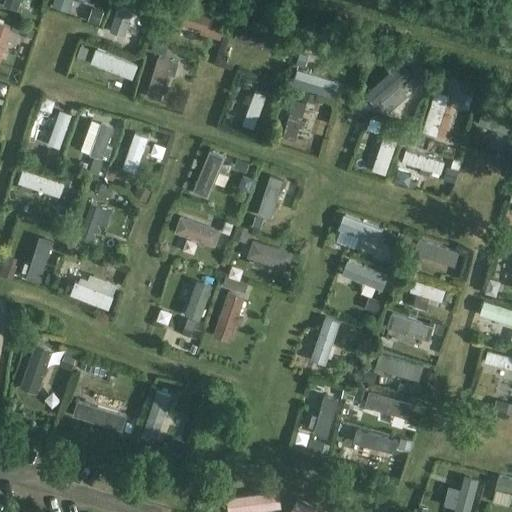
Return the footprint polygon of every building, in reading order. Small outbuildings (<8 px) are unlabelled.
[(5,0),(4,6),(19,10),(21,0),(5,0)] [(53,0),(52,6),(68,12),(72,0),(53,0)] [(90,8),(87,21),(98,24),(101,11),(90,8)] [(182,10),(177,26),(221,38),(226,22),(182,10)] [(0,22),(0,54),(8,25),(0,22)] [(279,36),(239,23),(234,39),(273,52),(279,36)] [(314,25),(308,43),(320,47),(326,28),(314,25)] [(22,26),(19,35),(30,39),(33,30),(22,26)] [(281,40),(276,53),(286,56),(291,44),(281,40)] [(152,43),(149,51),(164,55),(166,47),(152,43)] [(78,45),(74,57),(83,59),(87,48),(78,45)] [(95,48),(90,62),(133,78),(138,65),(95,48)] [(173,61),(158,57),(147,95),(162,99),(173,61)] [(368,68),(362,93),(387,99),(393,74),(368,68)] [(339,82),(298,69),(294,82),(336,94),(339,82)] [(417,74),(413,87),(422,90),(426,77),(417,74)] [(437,76),(434,87),(445,90),(448,80),(444,78),(437,76)] [(262,82),(259,90),(272,95),(274,86),(262,82)] [(299,90),(297,99),(314,104),(316,95),(299,90)] [(421,133),(438,138),(450,97),(433,92),(421,133)] [(266,97),(254,93),(243,125),(255,128),(266,97)] [(244,95),(242,102),(248,105),(250,98),(244,95)] [(294,143),(305,106),(292,102),(281,139),(294,143)] [(234,125),(238,113),(225,108),(221,120),(234,125)] [(511,117),(481,108),(476,125),(511,135),(511,117)] [(60,111),(47,143),(60,148),(72,116),(60,111)] [(115,128),(100,122),(88,153),(103,158),(115,128)] [(395,126),(391,136),(401,139),(404,128),(395,126)] [(149,139),(134,133),(121,166),(136,172),(149,139)] [(386,175),(396,141),(381,136),(371,171),(386,175)] [(47,149),(41,168),(51,171),(58,153),(47,149)] [(193,192),(208,198),(225,157),(210,151),(193,192)] [(406,151),(402,164),(439,175),(443,162),(406,151)] [(93,159),(88,173),(101,178),(105,163),(93,159)] [(236,159),(232,167),(245,172),(248,163),(236,159)] [(63,168),(59,182),(62,183),(77,188),(81,173),(63,168)] [(446,168),(443,180),(453,183),(456,170),(446,168)] [(62,183),(22,170),(18,184),(58,197),(62,183)] [(271,175),(258,215),(272,219),(285,180),(271,175)] [(100,184),(96,194),(108,200),(113,188),(100,184)] [(137,186),(132,196),(145,202),(149,192),(137,186)] [(91,236),(97,203),(84,200),(78,233),(91,236)] [(343,214),(338,229),(378,243),(383,228),(343,214)] [(174,234),(214,248),(220,229),(180,216),(174,234)] [(254,217),(250,228),(259,231),(263,220),(254,217)] [(224,221),(220,232),(228,235),(232,224),(224,221)] [(235,224),(231,238),(248,243),(252,230),(235,224)] [(386,233),(382,244),(393,247),(397,237),(386,233)] [(417,238),(403,234),(400,243),(414,247),(417,238)] [(294,253),(252,240),(247,257),(288,270),(294,253)] [(428,242),(422,259),(454,270),(459,253),(428,242)] [(4,256),(0,266),(0,274),(8,277),(14,260),(4,256)] [(342,275),(383,289),(388,275),(347,261),(342,275)] [(112,291),(87,286),(89,277),(73,274),(69,296),(109,304),(112,291)] [(224,276),(221,285),(243,293),(247,284),(224,276)] [(445,292),(410,280),(407,290),(441,302),(445,292)] [(199,321),(211,286),(196,281),(184,316),(199,321)] [(447,291),(444,300),(453,303),(456,293),(447,291)] [(245,298),(228,292),(213,334),(231,340),(245,298)] [(368,297),(363,310),(376,314),(380,302),(368,297)] [(511,309),(481,299),(477,312),(511,323),(511,309)] [(432,328),(390,313),(386,326),(427,341),(432,328)] [(340,322),(324,316),(308,360),(324,365),(340,322)] [(186,320),(182,331),(190,334),(194,323),(186,320)] [(438,324),(435,334),(444,336),(447,327),(438,324)] [(358,334),(355,346),(365,350),(369,337),(358,334)] [(22,387),(38,392),(51,348),(35,343),(22,387)] [(511,356),(488,349),(484,362),(511,370),(511,356)] [(64,350),(60,360),(72,364),(76,353),(64,350)] [(424,368),(377,352),(372,367),(419,384),(424,368)] [(88,364),(86,372),(96,375),(98,368),(88,364)] [(357,382),(359,370),(342,368),(340,380),(357,382)] [(365,370),(362,382),(373,384),(376,373),(365,370)] [(358,387),(355,398),(364,401),(367,390),(358,387)] [(143,433),(158,438),(170,396),(155,391),(143,433)] [(413,407),(369,392),(364,407),(408,422),(413,407)] [(339,398),(323,394),(314,435),(329,438),(339,398)] [(122,429),(126,415),(77,400),(73,414),(122,429)] [(496,401),(493,410),(506,413),(508,404),(496,401)] [(397,437),(356,427),(352,446),(392,456),(397,437)] [(400,438),(397,448),(409,452),(412,441),(400,438)] [(172,439),(168,448),(179,452),(182,442),(172,439)] [(309,440),(307,450),(321,453),(323,444),(309,440)] [(455,511),(470,511),(479,480),(465,476),(455,511)] [(511,480),(499,477),(496,491),(511,495),(511,480)] [(226,509),(280,506),(279,489),(225,491),(226,509)] [(336,511),(294,495),(287,511),(336,511)]
